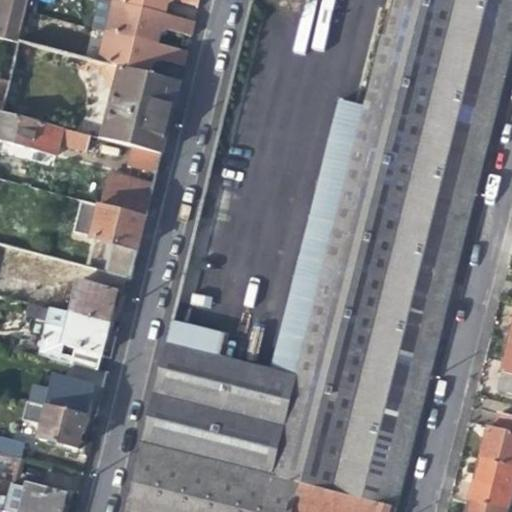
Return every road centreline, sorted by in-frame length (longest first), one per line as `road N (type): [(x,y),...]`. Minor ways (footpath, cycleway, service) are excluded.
road 1 (residential): [(96,511),(222,0)]
road 2 (residential): [(511,145),(419,511)]
